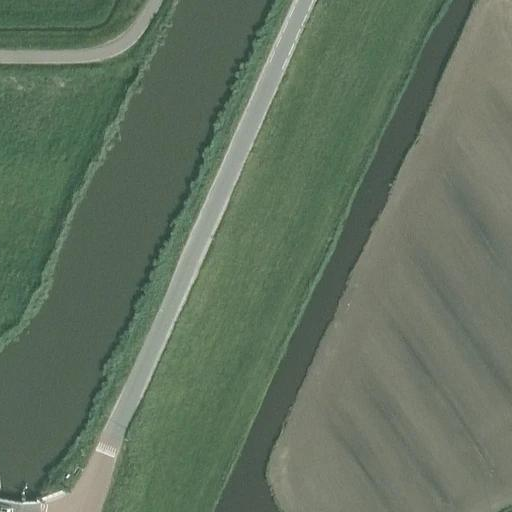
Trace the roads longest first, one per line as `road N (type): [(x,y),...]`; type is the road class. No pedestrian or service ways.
road 1 (unclassified): [(82,511),(304,0)]
road 2 (unclassified): [(0,60),(124,47),(158,0)]
